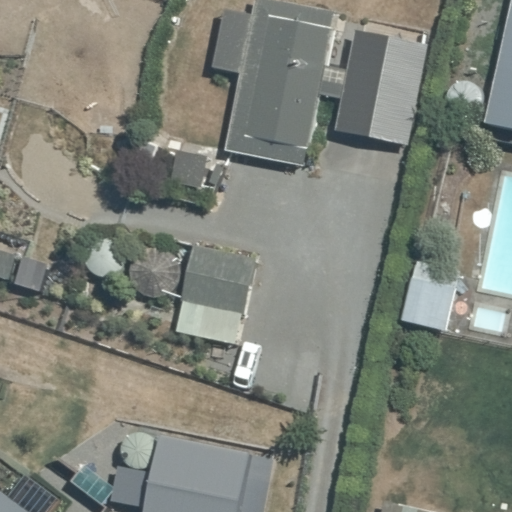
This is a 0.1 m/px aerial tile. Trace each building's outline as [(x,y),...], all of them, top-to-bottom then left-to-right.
[(309,169),(333,33),(229,15),(219,72),(246,76),(232,156),(309,169)] [(511,27),(491,127),(511,131),(511,27)] [(408,145),(424,45),(360,35),(344,135),(408,145)] [(258,270),(200,255),(181,329),(238,344),(258,270)] [(451,334),(462,272),(416,263),(405,325),(451,334)] [(244,511),(256,456),(166,438),(151,511),(244,511)] [(28,511),(0,491),(0,511),(28,511)] [(431,511),(387,502),(385,511),(431,511)]
